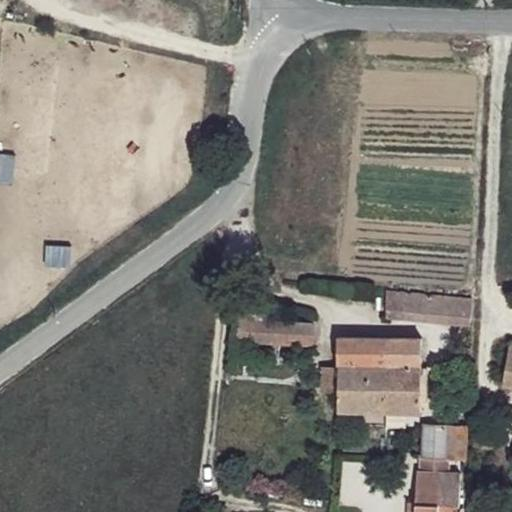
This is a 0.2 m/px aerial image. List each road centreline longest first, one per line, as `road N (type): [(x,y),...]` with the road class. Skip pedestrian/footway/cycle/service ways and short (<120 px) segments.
road 1 (tertiary): [(266,25),(243,170),(219,209),(0,369)]
road 2 (unknown): [(487,352),(501,22)]
road 3 (tertiary): [(266,25),(511,22)]
road 4 (unknown): [(259,69),(122,34),(38,0)]
road 5 (unknown): [(229,193),(233,261),(210,394)]
